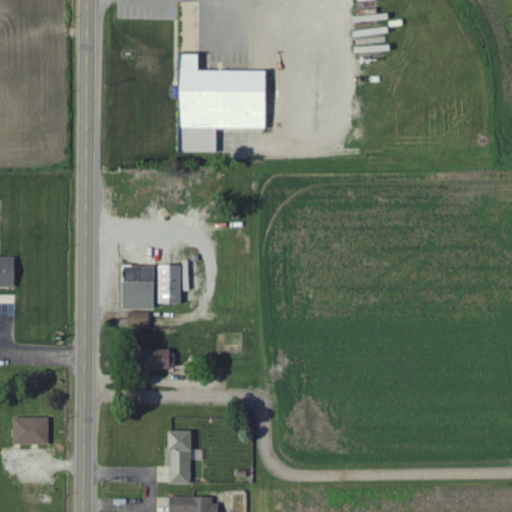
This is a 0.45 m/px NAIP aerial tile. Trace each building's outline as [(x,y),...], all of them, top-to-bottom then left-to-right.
[(183,154),(220,154),(220,130),(270,131),(271,73),(202,72),(202,56),(184,56),(183,154)] [(0,287),(18,288),(18,258),(0,257),(0,287)] [(159,266),(126,266),(126,309),(159,309),(159,304),(184,304),(184,291),(191,291),(191,264),(159,264),(159,266)] [(151,313),(131,312),(130,327),(151,328),(151,313)] [(173,350),(149,350),(149,370),(173,370),(173,350)] [(50,418),(15,418),(15,445),(50,445),(50,418)] [(171,485),(193,485),(194,432),(171,431),(171,451),(167,451),(167,469),(171,469),(171,485)] [(172,511),(221,511),(222,504),(215,504),(215,497),(172,497),(172,511)]
